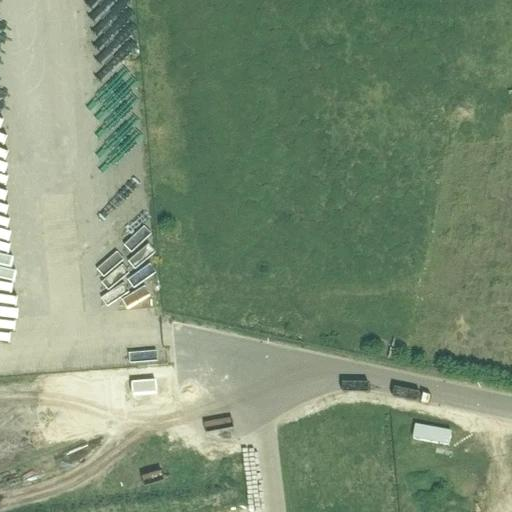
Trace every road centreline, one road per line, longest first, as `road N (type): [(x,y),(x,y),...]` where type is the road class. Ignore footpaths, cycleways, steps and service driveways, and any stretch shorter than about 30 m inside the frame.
road 1 (unclassified): [(170,333),(511,411)]
road 2 (unknown): [(274,358),(274,511)]
